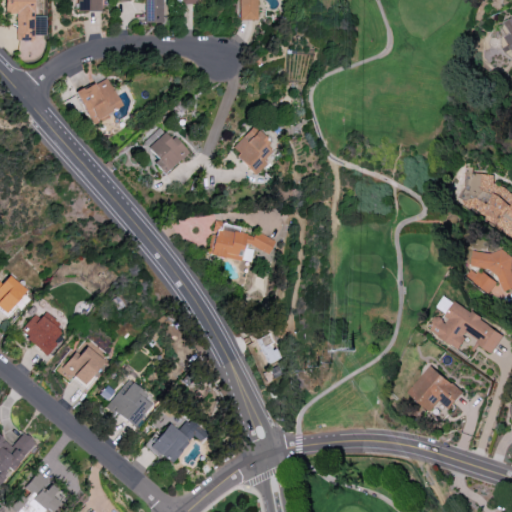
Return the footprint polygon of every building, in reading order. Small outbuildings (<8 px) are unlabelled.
[(46,35),(45,16),(34,16),(34,0),(4,0),(4,14),(16,14),(16,40),(35,40),(35,35),(46,35)] [(76,0),(77,11),(101,11),(100,0),(76,0)] [(161,0),(144,0),(145,23),(162,23),(161,0)] [(239,0),(239,20),(257,20),(257,0),(239,0)] [(121,106),(105,77),(75,93),(92,123),(121,106)] [(257,174),(267,163),(264,160),(271,151),(263,145),(267,140),(250,126),(230,151),(257,174)] [(188,152),(174,136),(170,140),(158,127),(142,142),(158,159),(153,163),(163,175),(188,152)] [(456,198),(491,226),(493,224),(509,236),(511,232),(511,194),(493,179),(492,181),(478,170),(456,198)] [(250,262),(252,249),(270,252),(272,237),(238,232),(238,227),(221,224),(219,233),(211,232),(207,255),(250,262)] [(471,250),(470,268),(464,276),(484,291),(489,291),(496,281),(505,287),(511,288),(511,262),(511,256),(506,252),(471,250)] [(0,277),(0,310),(5,314),(24,289),(4,273),(0,277)] [(504,332),(453,301),(442,318),(436,315),(427,330),(457,348),(467,332),(478,338),(475,343),(491,353),(504,332)] [(45,356),(56,343),(53,340),(59,333),(36,312),(19,331),(45,356)] [(277,360),(270,334),(257,338),(259,345),(263,344),(268,363),(277,360)] [(58,371),(69,380),(72,376),(83,385),(103,361),(85,346),(78,354),(75,351),(58,371)] [(429,412),(438,401),(448,409),(462,392),(429,365),(406,393),(429,412)] [(141,396),(143,393),(128,379),(106,405),(132,427),(151,405),(141,396)] [(168,423),(157,437),(153,435),(145,445),(169,465),(193,436),(199,441),(205,434),(186,419),(177,430),(168,423)] [(0,483),(34,442),(22,432),(11,446),(0,436),(0,483)] [(10,510),(12,511),(38,511),(42,507),(47,511),(51,511),(59,503),(51,496),(57,489),(36,472),(23,487),(26,490),(10,510)]
